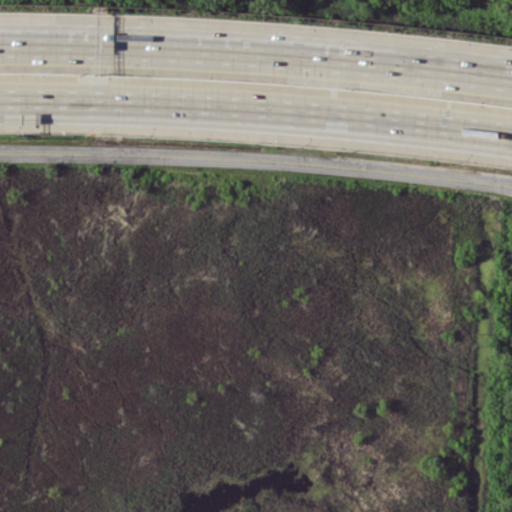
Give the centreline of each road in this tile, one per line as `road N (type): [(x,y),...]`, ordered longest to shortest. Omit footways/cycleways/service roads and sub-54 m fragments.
road 1 (motorway): [(511,76),(359,59),(0,40)]
road 2 (motorway): [(0,101),(229,109),(511,136)]
road 3 (tertiary): [(0,151),(307,163),(511,184)]
